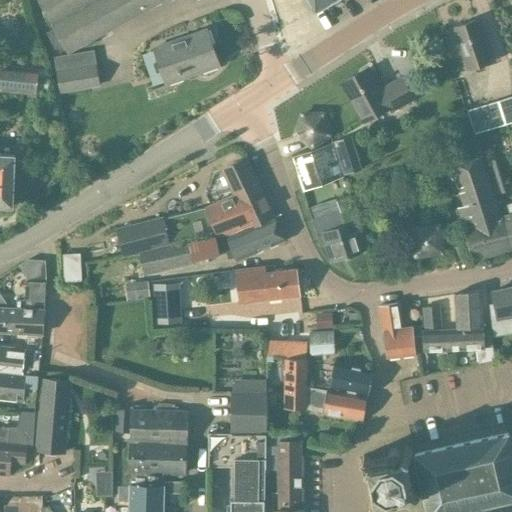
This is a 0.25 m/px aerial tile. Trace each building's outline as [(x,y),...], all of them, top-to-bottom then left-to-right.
[(198,0),(199,0),(41,0),(56,27),(46,32),(55,48),(65,43),(70,52),(163,0),(198,0)] [(310,0),(317,11),(334,0),(310,0)] [(491,63),(477,19),(454,27),(469,70),(491,63)] [(167,84),(219,66),(207,30),(155,48),(167,84)] [(63,93),(100,86),(96,66),(59,73),(63,93)] [(0,91),(36,95),(39,71),(0,67),(0,91)] [(403,75),(380,87),(370,67),(342,83),(364,122),(390,108),(392,113),(415,100),(403,75)] [(511,94),(469,110),(477,133),(511,120),(511,94)] [(294,135),(312,149),(318,147),(333,136),(334,135),(334,134),(327,112),(327,111),(325,110),(302,110),(301,111),(300,112),(293,133),(293,134),(294,135)] [(359,169),(349,137),(334,142),(335,145),(343,173),(344,174),(359,169)] [(332,143),(292,156),(303,190),(343,176),(332,143)] [(482,156),(469,160),(463,143),(446,149),(451,165),(464,205),(458,207),(464,228),(473,259),(511,248),(511,245),(502,216),(482,156)] [(0,206),(13,207),(16,155),(0,154),(0,206)] [(255,223),(256,226),(274,218),(246,158),(223,169),(235,194),(206,208),(218,237),(255,223)] [(486,162),(496,194),(508,191),(498,158),(486,162)] [(323,247),(326,246),(331,263),(367,250),(349,198),(337,202),(340,211),(313,220),(323,247)] [(511,202),(507,204),(510,214),(502,216),(511,245),(511,202)] [(118,229),(125,254),(139,250),(218,237),(206,208),(164,218),(163,217),(118,229)] [(218,237),(139,250),(144,271),(192,259),(192,260),(227,253),(228,259),(238,256),(239,259),(284,240),(284,238),(274,218),(256,226),(255,223),(218,237)] [(445,254),(441,221),(409,226),(414,258),(445,254)] [(83,281),(81,253),(64,254),(65,282),(83,281)] [(89,286),(126,284),(125,259),(87,261),(89,286)] [(240,302),(301,295),(298,268),(267,272),(266,266),(236,270),(240,302)] [(0,331),(28,333),(44,334),(45,309),(46,282),(26,281),(25,299),(18,299),(17,308),(15,308),(16,300),(12,295),(0,294),(0,331)] [(153,284),(154,295),(156,325),(181,323),(179,283),(153,284)] [(495,305),(490,306),(493,336),(508,333),(511,332),(511,287),(493,291),(495,305)] [(458,328),(484,327),(482,289),(455,294),(458,328)] [(416,354),(414,335),(422,334),(421,330),(423,330),(423,324),(412,325),(412,326),(402,328),(399,303),(381,305),(385,335),(388,357),(416,354)] [(442,327),(440,304),(422,306),(424,328),(442,327)] [(333,323),(332,311),(301,313),(302,325),(333,323)] [(447,329),(423,330),(421,330),(422,334),(424,334),(425,350),(449,349),(485,347),(483,327),(484,327),(458,328),(458,329),(447,329)] [(335,352),(333,330),(310,332),(312,354),(335,352)] [(0,369),(23,372),(38,373),(43,335),(44,335),(44,334),(28,333),(26,349),(0,346),(0,369)] [(368,399),(327,392),(327,390),(307,386),(308,358),(284,358),(283,409),(306,409),(364,419),(368,399)] [(373,370),(335,362),(330,387),(368,395),(373,370)] [(23,372),(0,369),(0,408),(18,410),(36,412),(39,375),(23,373),(23,372)] [(66,453),(72,380),(41,377),(35,451),(66,453)] [(233,432),(265,433),(266,397),(233,397),(233,432)] [(189,410),(132,408),(131,409),(117,408),(116,431),(131,432),(130,440),(188,441),(189,410)] [(36,412),(18,410),(16,432),(9,432),(8,444),(0,443),(0,473),(10,474),(11,462),(26,463),(26,459),(32,459),(36,412)] [(264,511),(265,468),(267,468),(267,433),(265,433),(233,433),(233,432),(209,431),(209,467),(234,468),(234,498),(230,498),(230,511),(264,511)] [(302,511),(302,509),(302,439),(300,439),(300,431),(291,431),(291,440),(277,440),(277,511),(274,511),(302,511)] [(318,447),(341,451),(344,436),(320,432),(318,447)] [(427,511),(449,511),(511,498),(511,448),(509,437),(509,434),(415,454),(427,511)] [(130,442),(130,472),(130,484),(130,511),(163,511),(163,484),(164,473),(164,475),(187,475),(188,444),(130,442)] [(410,455),(404,451),(401,456),(373,462),(369,458),(365,464),(369,467),(375,495),(372,499),(378,503),(381,498),(408,493),(413,496),(417,489),(412,486),(406,460),(410,455)] [(97,495),(113,494),(112,469),(96,470),(97,495)]
